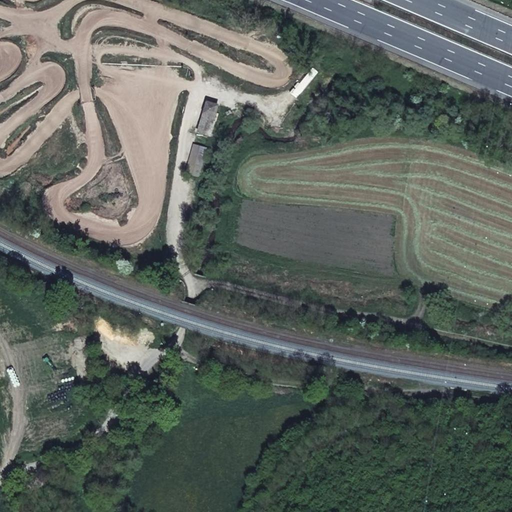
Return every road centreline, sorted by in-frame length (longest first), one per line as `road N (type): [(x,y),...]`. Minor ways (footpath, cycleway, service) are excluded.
road 1 (track): [(191,303),(203,285),(219,284),(511,345)]
road 2 (track): [(511,402),(184,330)]
road 3 (track): [(0,484),(92,444),(184,330)]
road 4 (motorway): [(316,0),(511,83)]
